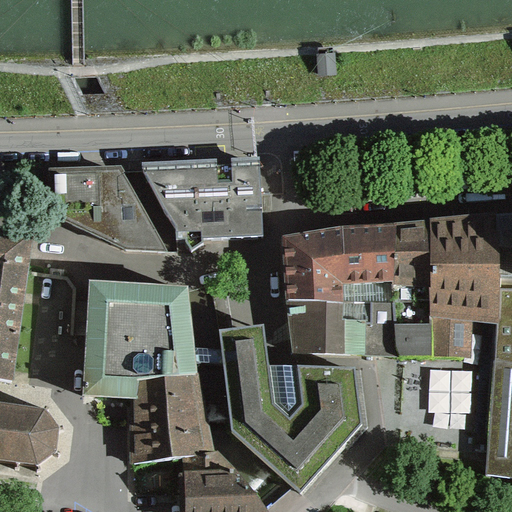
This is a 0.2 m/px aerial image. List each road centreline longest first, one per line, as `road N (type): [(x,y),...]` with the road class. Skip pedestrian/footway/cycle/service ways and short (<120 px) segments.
road 1 (residential): [(292,133),(296,215),(511,202)]
road 2 (residential): [(292,133),(0,144)]
road 3 (residential): [(511,113),(292,133)]
road 4 (residential): [(440,511),(342,474),(377,430)]
